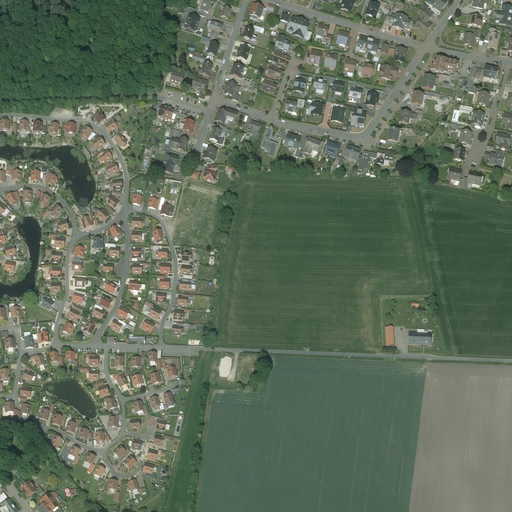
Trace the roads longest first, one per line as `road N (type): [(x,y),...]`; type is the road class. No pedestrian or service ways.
road 1 (residential): [(160,347),(511,361)]
road 2 (residential): [(424,48),(361,137),(271,119)]
road 3 (residential): [(0,116),(75,119),(98,129),(125,170),(124,210)]
road 4 (residential): [(106,346),(108,379),(123,410),(118,440),(95,450),(39,429)]
road 5 (residential): [(124,210),(155,217),(175,260),(160,347)]
road 6 (residential): [(268,0),(424,48)]
road 7 (residential): [(96,345),(125,270),(121,216)]
